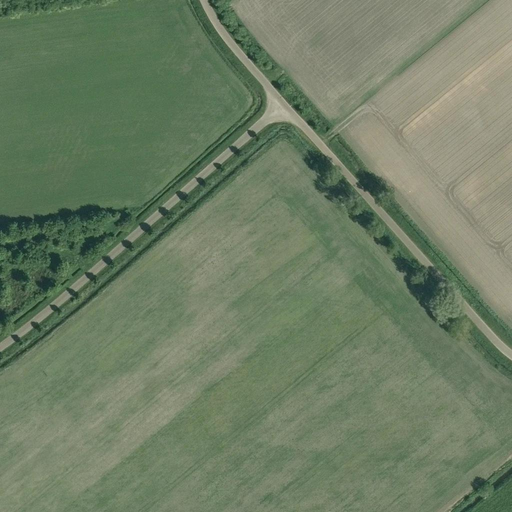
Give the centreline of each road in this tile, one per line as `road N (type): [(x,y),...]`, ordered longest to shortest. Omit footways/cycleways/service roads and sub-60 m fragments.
road 1 (unclassified): [(0,349),(282,104)]
road 2 (unclassified): [(282,104),(511,355)]
road 3 (unclassified): [(282,104),(219,29),(205,0)]
